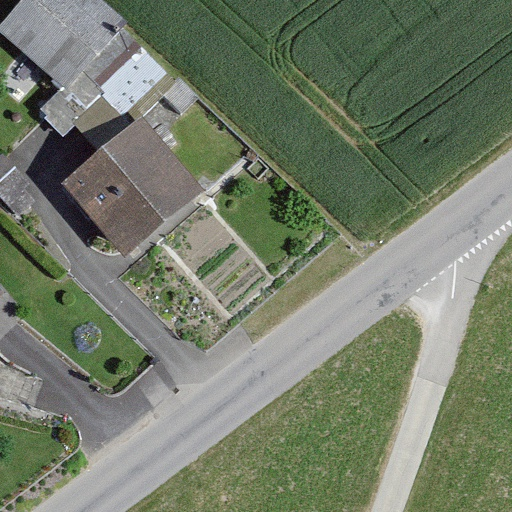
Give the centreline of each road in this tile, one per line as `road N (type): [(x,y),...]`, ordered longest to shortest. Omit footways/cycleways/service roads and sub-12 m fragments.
road 1 (unclassified): [(450,229),(82,511)]
road 2 (unclassified): [(450,229),(454,274),(443,341),(387,511)]
